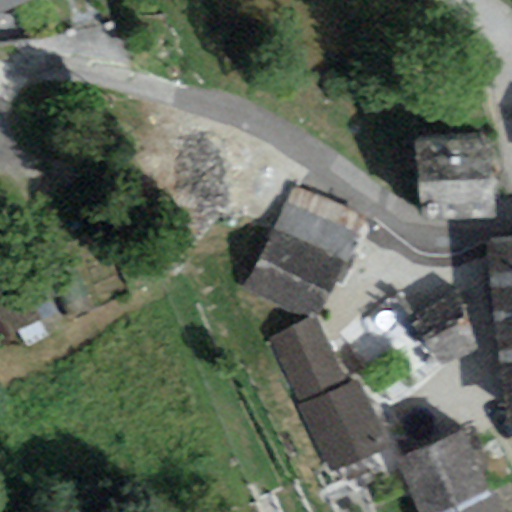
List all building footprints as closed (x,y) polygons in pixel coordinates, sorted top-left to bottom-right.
[(0,0),(0,9),(21,0),(0,0)] [(491,131),(417,135),(422,209),(495,205),(491,131)] [(291,185),(244,285),(310,315),(356,214),(291,185)] [(511,235),(487,238),(508,420),(511,419),(511,235)] [(319,316),(267,340),(328,471),(390,442),(359,376),(349,381),(319,316)] [(500,511),(462,428),(393,459),(416,511),(500,511)]
